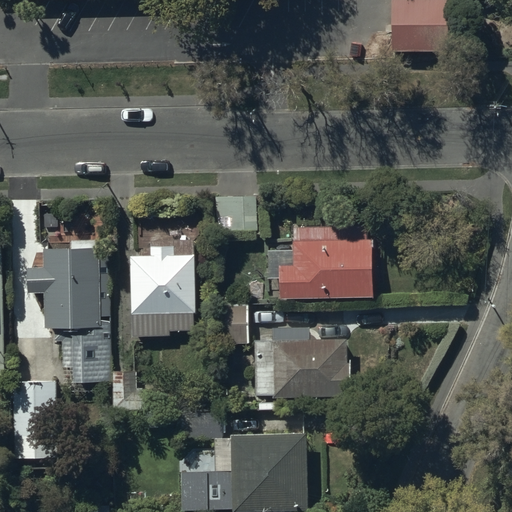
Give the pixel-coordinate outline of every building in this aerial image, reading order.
[(188,0),(22,0),(23,9),(189,6),(188,0)] [(444,0),(397,0),(398,28),(445,28),(444,0)] [(257,196),(215,197),(216,241),(256,241),(256,232),(257,232),(257,196)] [(268,250),(268,256),(269,279),(268,280),(268,281),(268,282),(267,282),(267,283),(267,284),(267,285),(267,286),(267,287),(267,288),(267,289),(268,290),(268,291),(269,292),(270,293),(270,294),(271,294),(271,295),(272,295),(273,295),(273,296),(274,296),(275,296),(275,297),(276,297),(277,297),(278,297),(279,297),(280,297),(280,300),(374,298),(373,241),(350,241),(350,227),(292,228),(293,249),(268,250)] [(194,239),(151,240),(151,256),(131,257),(133,337),(172,336),(172,332),(197,331),(194,239)] [(72,250),(45,250),(45,268),(28,269),(29,295),(45,295),(45,331),(56,330),(56,342),(63,342),(63,368),(73,368),(73,384),(112,384),(111,322),(102,322),(102,317),(109,317),(108,253),(99,253),(99,241),(72,241),(72,250)] [(249,304),(219,305),(219,309),(215,309),(215,329),(221,329),(221,336),(249,336),(249,304)] [(273,342),(256,342),(257,398),(273,397),(273,399),(345,398),(345,395),(353,395),(352,360),(349,361),(348,340),(322,341),(322,340),(322,339),(321,338),(321,337),(320,336),(320,335),(319,334),(318,333),(318,332),(317,332),(316,331),(315,330),(314,330),(313,329),(312,329),(311,329),(310,328),(273,329),(273,342)] [(56,382),(14,383),(15,458),(58,457),(56,382)] [(223,413),(184,414),(184,439),(224,438),(223,413)] [(309,511),(308,435),(232,436),(232,438),(215,439),(216,473),(182,473),(183,511),(233,511),(309,511)]
